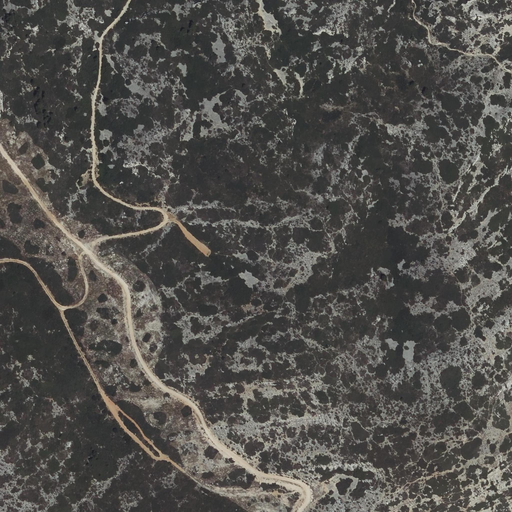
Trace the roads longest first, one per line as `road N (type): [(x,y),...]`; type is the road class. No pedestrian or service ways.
road 1 (track): [(0,143),(66,232),(124,287),(135,348),(151,376),(187,400),(214,441),(249,467),(306,489),(300,511)]
road 2 (track): [(129,0),(100,37),(93,174),(115,199),(165,216),(146,231),(99,239),(87,252)]
road 3 (track): [(0,261),(22,261),(64,308),(85,291),(81,246)]
